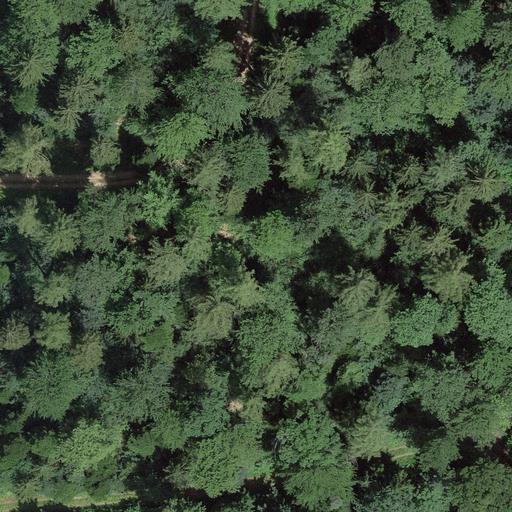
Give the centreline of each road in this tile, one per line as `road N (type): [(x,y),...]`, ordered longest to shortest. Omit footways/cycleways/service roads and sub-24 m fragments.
road 1 (track): [(0,507),(150,500),(441,443),(476,440),(511,463)]
road 2 (track): [(241,0),(215,115),(184,162),(125,177),(24,186)]
